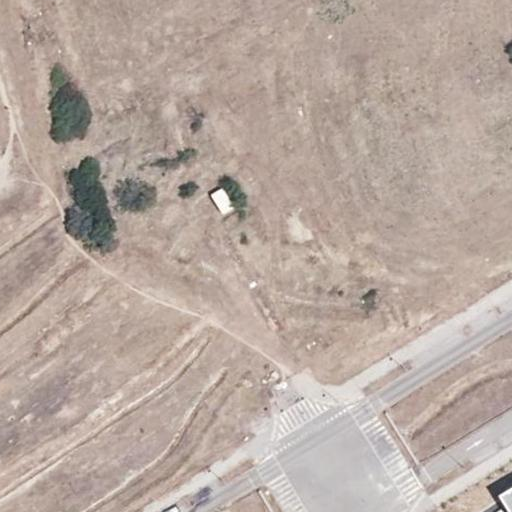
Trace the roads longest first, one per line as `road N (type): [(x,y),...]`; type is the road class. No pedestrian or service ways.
road 1 (residential): [(202,239),(317,441)]
road 2 (residential): [(511,320),(317,441)]
road 3 (residential): [(368,511),(511,423)]
road 4 (residential): [(317,441),(203,511)]
